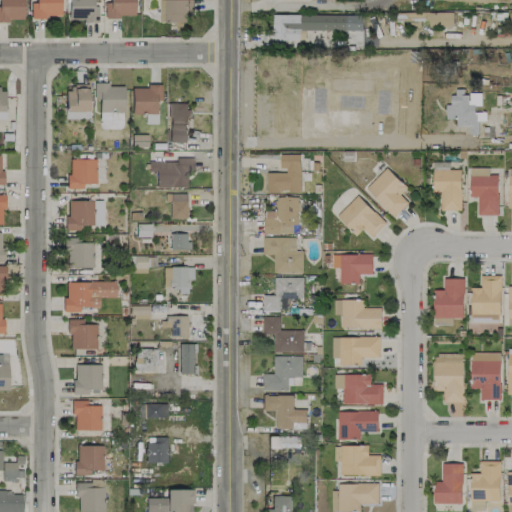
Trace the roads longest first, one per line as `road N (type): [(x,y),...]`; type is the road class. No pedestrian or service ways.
road 1 (tertiary): [(230,0),(225,511)]
road 2 (residential): [(45,511),(45,394),(34,318),(36,54)]
road 3 (residential): [(413,246),(414,511)]
road 4 (residential): [(229,52),(0,53)]
